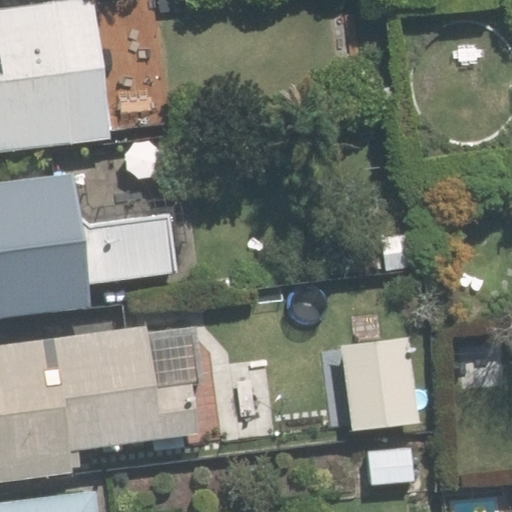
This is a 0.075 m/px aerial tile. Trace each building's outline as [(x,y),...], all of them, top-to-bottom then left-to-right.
[(0,143),(105,131),(89,0),(64,0),(0,7),(0,143)] [(0,310),(93,299),(91,281),(84,224),(78,172),(0,181),(0,310)] [(84,224),(91,281),(178,271),(171,213),(84,224)] [(145,322),(0,339),(0,474),(72,466),(70,446),(198,431),(192,384),(153,389),(145,322)] [(341,342),(351,428),(417,420),(407,334),(341,342)] [(419,441),(361,446),(364,484),(422,480),(419,441)] [(98,511),(96,489),(0,500),(0,511),(98,511)]
